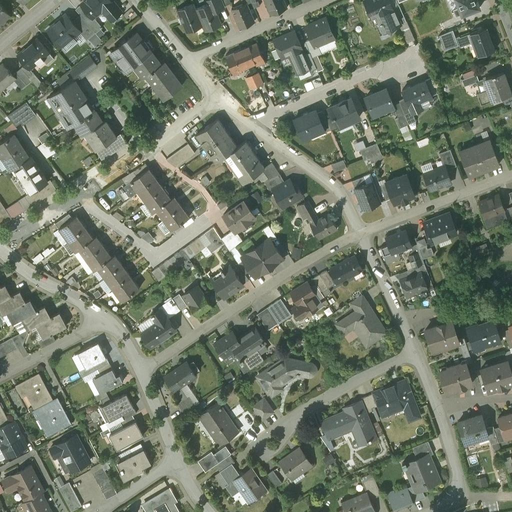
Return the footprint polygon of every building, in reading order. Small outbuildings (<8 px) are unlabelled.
[(109,0),(85,0),(81,4),(90,15),(84,19),(95,33),(96,33),(102,27),(93,17),(102,9),(111,20),(121,12),(113,2),(111,2),(109,0)] [(214,0),(218,8),(225,6),(222,0),(214,0)] [(257,0),(256,0),(251,2),(254,8),(260,6),(257,0)] [(264,0),(271,15),(287,8),(283,0),(264,0)] [(388,0),(365,0),(364,0),(372,18),(373,18),(372,15),(382,11),(383,13),(392,9),(388,0)] [(453,10),(459,8),(455,0),(448,0),(447,1),(451,11),(453,10)] [(455,0),(459,8),(462,15),(479,8),(476,0),(455,0)] [(0,2),(0,23),(2,21),(2,20),(10,14),(0,2)] [(196,8),(203,26),(205,31),(222,24),(212,2),(196,8)] [(193,3),(177,10),(186,33),(203,26),(196,8),(193,3)] [(246,3),(231,9),(240,28),(254,22),(246,3)] [(90,15),(81,4),(76,9),(80,15),(82,17),(83,17),(84,19),(90,15)] [(406,21),(399,6),(393,8),(400,24),(406,21)] [(400,24),(393,8),(392,9),(383,13),(386,20),(378,23),(382,32),(400,24)] [(459,8),(453,10),(456,17),(462,15),(459,8)] [(66,15),(48,30),(62,47),(79,32),(80,31),(72,21),(66,15)] [(83,17),(82,17),(80,15),(72,21),(80,31),(79,32),(87,40),(95,33),(84,19),(83,17)] [(326,18),(306,26),(311,38),(315,46),(318,45),(317,43),(323,40),(323,42),(334,38),(326,18)] [(486,27),(470,34),(475,48),(478,56),(495,50),(486,27)] [(452,30),(439,36),(444,50),(457,46),(458,45),(455,38),(452,30)] [(294,31),(274,40),(282,57),(284,58),(290,55),(291,53),(301,49),(302,49),(294,31)] [(136,33),(111,52),(116,59),(115,60),(125,73),(134,66),(152,52),(136,33)] [(470,34),(460,37),(459,36),(455,38),(458,45),(457,46),(458,48),(471,43),(473,48),(475,48),(470,34)] [(54,58),(37,38),(36,39),(37,39),(18,54),(17,55),(26,64),(30,69),(42,59),(47,64),(54,58)] [(315,46),(311,38),(305,41),(308,49),(310,52),(312,57),(317,55),(321,53),(321,52),(318,45),(315,46)] [(323,40),(317,43),(318,45),(321,52),(337,45),(334,38),(323,42),(323,40)] [(257,42),(241,49),(248,66),(255,63),(256,66),(265,62),(257,42)] [(248,66),(241,49),(225,56),(234,75),(242,72),(241,69),(248,66)] [(301,49),(291,53),(290,55),(297,73),(309,68),(303,55),(304,55),(301,49)] [(146,75),(161,64),(152,52),(134,66),(143,78),(146,75)] [(304,55),(303,55),(309,68),(310,71),(317,68),(312,57),(310,52),(304,55)] [(317,55),(312,57),(317,68),(318,70),(323,68),(317,55)] [(89,56),(75,67),(83,76),(97,66),(89,56)] [(161,64),(146,75),(154,86),(164,99),(182,86),(164,62),(161,64)] [(4,64),(0,67),(0,90),(15,78),(4,64)] [(30,69),(26,64),(21,68),(30,78),(34,74),(30,69)] [(83,76),(75,67),(69,71),(77,81),(83,76)] [(30,78),(21,68),(15,73),(26,86),(32,81),(30,78)] [(258,72),(252,75),(257,87),(264,84),(258,72)] [(504,73),(495,76),(495,75),(486,78),(490,89),(494,100),(494,101),(502,98),(511,94),(504,73)] [(42,83),(34,74),(30,78),(32,81),(37,87),(42,83)] [(257,87),(252,75),(246,77),(251,89),(257,87)] [(476,75),(462,80),(464,86),(479,81),(476,75)] [(425,80),(402,90),(405,98),(411,113),(412,112),(422,108),(419,101),(431,96),(425,80)] [(94,111),(74,81),(50,96),(56,105),(54,106),(62,118),(63,118),(69,127),(76,123),(94,111)] [(392,103),(386,88),(365,97),(373,115),(378,112),(393,105),(393,106),(392,103)] [(490,89),(477,94),(481,105),(494,100),(490,89)] [(511,93),(511,94),(502,98),(505,105),(510,103),(511,102),(511,93)] [(359,117),(351,98),(328,108),(332,117),(332,118),(334,117),(338,126),(359,117)] [(411,113),(405,98),(399,100),(399,101),(409,124),(416,121),(412,112),(411,113)] [(409,124),(399,101),(392,103),(393,106),(398,117),(395,118),(399,128),(409,124)] [(26,102),(7,116),(16,126),(21,123),(23,125),(36,115),(26,102)] [(94,111),(76,123),(83,134),(85,134),(103,122),(95,110),(94,111)] [(316,110),(294,119),(302,139),(310,136),(309,133),(322,127),(316,113),(317,113),(316,110)] [(327,120),(323,111),(317,113),(316,113),(322,127),(325,132),(331,130),(327,120)] [(332,117),(327,120),(331,130),(338,126),(334,117),(332,118),(332,117)] [(218,118),(196,134),(206,149),(228,133),(218,118)] [(103,122),(85,134),(87,133),(93,141),(90,142),(95,151),(117,137),(117,136),(106,120),(103,122)] [(228,133),(206,149),(215,162),(226,154),(237,146),(238,146),(228,133)] [(14,134),(0,142),(0,153),(3,158),(22,146),(14,134)] [(117,137),(95,151),(102,161),(127,144),(120,134),(117,136),(117,137)] [(246,140),(226,154),(235,168),(255,154),(246,140)] [(481,145),(468,150),(467,149),(459,152),(468,176),(499,164),(490,140),(480,144),(481,145)] [(187,143),(166,159),(168,161),(175,166),(195,153),(187,143)] [(376,143),(360,150),(364,161),(381,154),(376,143)] [(22,146),(3,158),(10,170),(14,167),(29,158),(22,146)] [(450,150),(438,154),(443,167),(444,166),(445,170),(456,166),(450,150)] [(255,154),(235,168),(239,174),(237,175),(243,183),(262,170),(265,168),(264,167),(255,154)] [(22,179),(39,169),(31,156),(29,158),(14,167),(15,168),(16,167),(19,172),(18,173),(22,179)] [(334,172),(346,167),(343,159),(331,164),(334,172)] [(272,162),(264,167),(265,168),(262,170),(265,175),(275,167),(272,162)] [(145,163),(133,171),(137,177),(149,168),(145,163)] [(443,167),(424,174),(430,191),(450,183),(445,170),(444,166),(443,167)] [(275,167),(265,175),(268,179),(280,174),(275,167)] [(137,177),(132,180),(139,191),(156,178),(149,168),(137,177)] [(39,169),(22,179),(26,185),(27,184),(31,191),(30,192),(31,192),(35,189),(40,186),(45,183),(47,181),(39,169)] [(268,179),(264,181),(270,192),(273,191),(273,190),(285,183),(280,174),(268,179)] [(363,177),(351,181),(354,188),(365,184),(363,177)] [(156,178),(139,191),(147,201),(164,188),(156,178)] [(47,181),(45,183),(51,193),(57,190),(50,180),(47,181)] [(132,180),(123,187),(131,197),(139,191),(132,180)] [(285,183),(273,190),(273,191),(282,207),(302,195),(298,187),(295,189),(290,180),(285,183)] [(408,180),(388,187),(392,198),(394,204),(414,196),(408,180)] [(365,184),(354,188),(362,210),(379,203),(371,182),(365,184)] [(386,182),(379,185),(386,201),(392,198),(388,187),(386,182)] [(51,193),(45,183),(40,186),(46,196),(51,193)] [(46,196),(40,186),(35,189),(42,199),(46,196)] [(164,188),(147,201),(154,211),(158,208),(171,198),(164,188)] [(42,199),(35,189),(31,192),(30,193),(37,203),(42,199)] [(31,206),(37,203),(30,193),(25,196),(31,206)] [(498,195),(479,202),(482,212),(480,213),(485,218),(489,216),(504,210),(505,210),(498,195)] [(171,198),(158,208),(165,218),(182,206),(174,196),(171,198)] [(0,222),(2,225),(12,219),(0,200),(0,222)] [(244,200),(223,215),(234,229),(235,231),(236,231),(239,228),(240,229),(252,220),(252,219),(255,217),(244,200)] [(308,200),(297,206),(301,215),(312,209),(308,200)] [(182,206),(165,218),(173,229),(190,217),(182,206)] [(312,209),(301,215),(304,220),(308,218),(311,223),(318,219),(312,209)] [(504,210),(489,216),(492,224),(507,219),(504,210)] [(69,213),(55,223),(59,229),(61,228),(60,227),(72,218),(69,213)] [(311,223),(310,223),(318,238),(337,228),(329,213),(318,219),(311,223)] [(449,213),(423,223),(431,242),(456,232),(449,213)] [(486,229),(493,227),(492,224),(489,216),(485,218),(480,213),(486,229)] [(72,218),(60,227),(61,228),(59,229),(68,241),(69,239),(86,227),(77,215),(72,218)] [(276,237),(268,225),(263,229),(270,238),(271,240),(276,237)] [(86,227),(69,239),(77,250),(80,248),(93,238),(86,227)] [(213,227),(204,233),(211,243),(215,250),(224,243),(221,238),(213,227)] [(234,229),(221,238),(224,243),(230,251),(235,247),(243,241),(236,231),(235,231),(234,229)] [(405,230),(386,237),(388,244),(392,253),(405,248),(410,246),(411,246),(405,230)] [(204,233),(199,237),(206,247),(211,243),(204,233)] [(427,248),(422,235),(415,238),(420,251),(423,258),(434,254),(431,247),(427,248)] [(93,238),(80,248),(88,258),(104,246),(96,236),(93,238)] [(206,247),(199,237),(194,241),(201,251),(206,247)] [(271,240),(270,238),(256,248),(270,268),(277,263),(283,258),(271,240)] [(201,251),(194,241),(188,245),(196,254),(201,251)] [(388,244),(380,247),(383,256),(392,253),(388,244)] [(196,254),(188,245),(183,248),(191,258),(196,254)] [(104,246),(88,258),(95,269),(99,266),(112,257),(104,246)] [(242,257),(235,247),(230,251),(245,274),(250,270),(242,257)] [(183,248),(178,252),(186,262),(191,258),(183,248)] [(242,257),(250,270),(255,277),(262,273),(270,268),(256,248),(242,257)] [(420,251),(409,255),(413,267),(424,263),(423,258),(420,251)] [(178,252),(173,256),(180,265),(186,262),(178,252)] [(112,257),(99,266),(106,277),(123,265),(115,254),(112,257)] [(355,255),(330,269),(337,282),(353,274),(361,270),(362,269),(355,255)] [(173,256),(168,259),(175,269),(180,265),(173,256)] [(175,269),(168,259),(163,263),(170,273),(175,269)] [(170,273),(163,263),(158,267),(165,276),(170,273)] [(413,267),(407,269),(410,276),(421,272),(422,276),(428,274),(424,263),(413,267)] [(231,264),(223,268),(222,268),(224,271),(213,279),(212,276),(211,277),(223,297),(224,296),(242,283),(243,284),(243,283),(231,264)] [(123,265),(106,277),(114,287),(130,275),(123,265)] [(158,267),(153,270),(160,280),(165,276),(158,267)] [(326,270),(319,274),(312,278),(317,285),(324,296),(331,292),(328,288),(335,284),(326,270)] [(361,270),(353,274),(356,279),(364,275),(361,270)] [(410,276),(401,280),(407,296),(427,288),(422,276),(421,272),(410,276)] [(130,275),(114,287),(123,300),(139,288),(130,275)] [(307,281),(290,292),(298,304),(292,308),(299,319),(306,314),(307,315),(318,307),(315,302),(324,296),(317,285),(312,288),(307,281)] [(0,286),(0,300),(9,296),(3,285),(0,286)] [(197,286),(183,295),(189,303),(188,303),(197,316),(212,306),(203,293),(202,294),(197,286)] [(9,296),(0,300),(0,302),(5,312),(9,310),(24,302),(18,291),(9,296)] [(179,293),(172,298),(180,310),(187,305),(179,293)] [(372,310),(362,294),(351,302),(356,310),(336,323),(336,324),(342,320),(348,330),(355,325),(361,334),(360,336),(366,345),(386,331),(382,333),(373,319),(372,320),(368,313),(372,310)] [(172,298),(158,307),(160,309),(167,319),(180,310),(172,298)] [(281,298),(268,307),(278,323),(279,324),(292,315),(281,298)] [(34,311),(29,300),(24,302),(9,310),(5,312),(2,314),(8,325),(13,323),(12,322),(15,321),(24,316),(34,311)] [(34,311),(24,316),(31,327),(36,324),(48,318),(43,307),(34,311)] [(278,323),(268,307),(258,314),(268,329),(278,323)] [(167,319),(160,309),(155,313),(154,312),(151,314),(152,317),(153,317),(157,322),(141,333),(150,347),(175,331),(167,319)] [(67,325),(60,312),(48,318),(36,324),(43,337),(40,338),(39,341),(42,347),(55,340),(52,333),(67,325)] [(494,319),(478,324),(478,322),(466,326),(471,340),(473,348),(501,339),(500,337),(495,324),(494,319)] [(443,323),(438,324),(437,324),(437,325),(433,326),(433,327),(425,329),(432,349),(439,347),(441,348),(454,344),(455,341),(458,341),(459,340),(458,339),(452,320),(445,323),(444,321),(443,321),(443,322),(443,323)] [(504,330),(501,322),(495,324),(500,337),(505,336),(504,330)] [(233,331),(215,343),(224,357),(231,353),(244,372),(258,363),(249,349),(255,345),(257,348),(266,342),(256,327),(246,333),(248,336),(240,342),(233,331)] [(27,329),(18,334),(23,344),(28,332),(27,329)] [(23,344),(18,334),(12,337),(18,347),(23,344)] [(18,347),(12,337),(6,340),(12,350),(18,347)] [(464,337),(458,339),(459,340),(458,341),(465,362),(466,362),(466,364),(472,362),(468,349),(466,342),(464,337)] [(12,350),(6,340),(1,343),(7,353),(12,350)] [(98,341),(78,352),(86,368),(92,365),(106,357),(98,341)] [(257,348),(255,345),(249,349),(258,363),(265,359),(257,348)] [(106,357),(92,365),(95,370),(98,369),(109,363),(106,357)] [(285,358),(257,376),(268,393),(270,391),(272,395),(282,388),(279,384),(287,378),(288,380),(296,374),(296,375),(299,375),(299,374),(309,376),(311,376),(312,375),(315,373),(316,371),(316,368),(315,366),(313,364),(311,363),(293,359),(288,363),(285,358)] [(511,372),(508,360),(480,369),(487,390),(497,386),(498,388),(504,386),(504,384),(511,381),(511,372)] [(188,361),(165,376),(174,391),(198,375),(188,361)] [(460,362),(447,366),(446,369),(439,371),(446,391),(454,389),(458,388),(458,389),(459,389),(459,388),(460,387),(464,386),(465,386),(465,387),(466,386),(465,385),(473,382),(466,364),(466,362),(465,362),(463,363),(460,362)] [(109,363),(98,369),(100,374),(112,368),(109,363)] [(100,374),(95,377),(100,386),(102,384),(105,390),(123,380),(119,374),(116,375),(112,368),(100,374)] [(39,372),(16,384),(21,394),(28,390),(37,407),(53,399),(39,372)] [(405,379),(374,392),(379,404),(383,414),(391,411),(391,409),(404,404),(405,408),(415,404),(405,379)] [(126,392),(101,405),(109,420),(122,414),(134,407),(126,392)] [(374,392),(367,395),(372,407),(379,404),(374,392)] [(190,394),(178,403),(184,412),(197,404),(190,394)] [(367,395),(360,398),(361,400),(362,400),(367,412),(373,410),(372,407),(367,395)] [(37,407),(32,410),(37,421),(44,417),(53,433),(72,423),(57,397),(37,407)] [(264,398),(252,406),(262,420),(273,412),(264,398)] [(361,400),(343,407),(345,410),(321,420),(329,438),(330,437),(329,435),(353,425),(355,426),(362,442),(367,440),(367,441),(371,439),(371,438),(377,436),(367,412),(362,400),(361,400)] [(237,430),(218,402),(200,415),(209,428),(211,428),(220,441),(218,442),(219,443),(237,430)] [(0,403),(0,426),(2,426),(9,422),(0,403)] [(134,407),(122,414),(124,419),(132,415),(137,412),(134,407)] [(511,412),(498,417),(500,426),(504,436),(506,436),(507,436),(511,434),(511,412)] [(482,413),(458,421),(464,442),(488,435),(489,434),(486,427),(482,413)] [(124,419),(120,421),(123,426),(135,420),(132,415),(124,419)] [(2,426),(17,452),(27,446),(13,420),(9,422),(2,426)] [(123,426),(110,433),(113,440),(117,449),(143,434),(135,420),(123,426)] [(493,425),(486,427),(489,434),(488,435),(491,443),(498,441),(494,428),(493,425)] [(17,452),(2,426),(0,426),(0,446),(1,445),(7,457),(17,452)] [(500,426),(494,428),(498,441),(499,442),(505,440),(504,436),(500,426)] [(76,435),(51,448),(56,457),(62,454),(71,471),(90,461),(76,435)] [(428,440),(412,447),(416,458),(417,458),(418,459),(428,454),(428,455),(433,453),(428,440)] [(498,441),(491,443),(493,452),(501,450),(499,442),(498,441)] [(141,443),(130,449),(132,454),(144,448),(141,443)] [(312,464),(300,447),(292,452),(292,453),(280,461),(279,461),(291,478),(292,478),(291,476),(300,469),(301,471),(312,464)] [(132,454),(118,461),(121,468),(120,468),(122,471),(123,471),(127,478),(143,469),(142,467),(151,462),(144,448),(132,454)] [(212,451),(198,461),(205,471),(219,462),(212,451)] [(428,454),(418,459),(417,458),(416,458),(405,463),(405,462),(402,464),(403,468),(406,467),(408,471),(412,474),(415,481),(413,482),(416,490),(417,490),(420,489),(439,481),(428,455),(428,454)] [(231,463),(220,471),(229,483),(239,476),(231,463)] [(30,465),(8,477),(13,487),(20,484),(28,499),(41,492),(43,491),(30,465)] [(103,467),(92,472),(95,478),(106,472),(103,467)] [(282,482),(273,469),(267,474),(275,486),(282,482)] [(252,471),(246,475),(244,472),(239,476),(229,483),(225,485),(235,499),(244,493),(248,500),(247,500),(249,502),(249,501),(249,500),(264,489),(265,490),(266,490),(265,488),(264,489),(258,480),(259,480),(252,471)] [(106,472),(95,478),(98,483),(109,477),(106,472)] [(366,491),(341,502),(345,511),(375,511),(369,497),(380,492),(373,476),(362,481),(366,491)] [(473,478),(474,487),(487,485),(486,476),(473,478)] [(109,477),(98,483),(101,488),(111,483),(109,477)] [(69,481),(59,487),(63,495),(73,490),(69,481)] [(111,483),(101,488),(103,493),(114,488),(111,483)] [(407,487),(395,492),(394,489),(387,492),(395,511),(410,504),(409,503),(424,496),(420,489),(417,490),(416,490),(409,493),(407,487)] [(114,488),(103,493),(106,499),(117,493),(114,488)] [(169,489),(144,504),(148,511),(178,511),(172,502),(175,500),(169,489)] [(73,490),(63,495),(66,500),(76,495),(73,490)] [(28,499),(22,502),(27,511),(51,511),(41,492),(28,499)] [(76,495),(66,500),(68,506),(79,500),(76,495)] [(79,500),(68,506),(71,511),(82,505),(79,500)]
